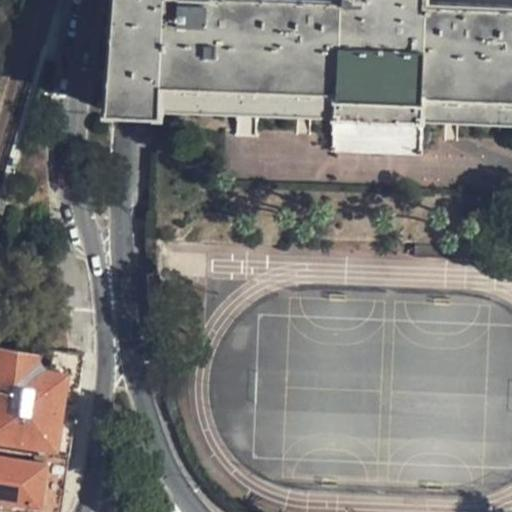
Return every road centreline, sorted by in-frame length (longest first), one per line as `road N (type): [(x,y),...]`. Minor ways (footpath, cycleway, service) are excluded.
road 1 (residential): [(195,511),(150,435),(126,321),(117,204),(130,0)]
road 2 (residential): [(95,0),(79,137),(105,347),(86,511)]
